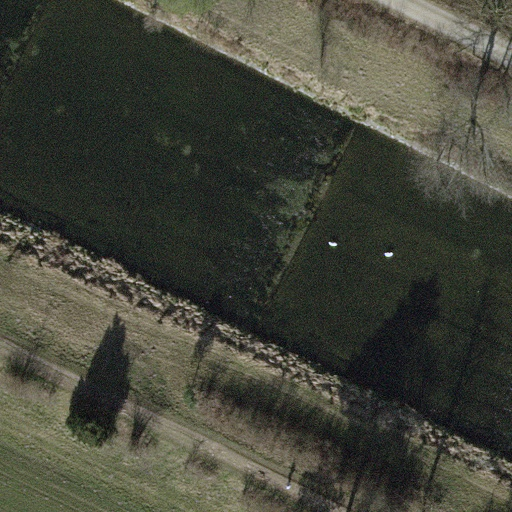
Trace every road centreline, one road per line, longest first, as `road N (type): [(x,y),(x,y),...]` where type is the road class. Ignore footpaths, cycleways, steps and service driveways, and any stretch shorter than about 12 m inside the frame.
road 1 (track): [(349,511),(0,337)]
road 2 (track): [(511,54),(402,0)]
